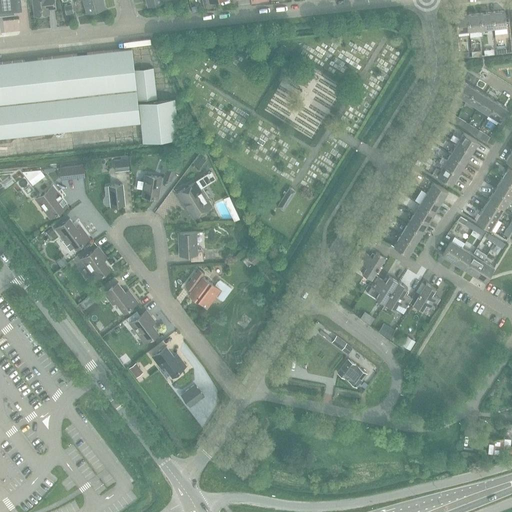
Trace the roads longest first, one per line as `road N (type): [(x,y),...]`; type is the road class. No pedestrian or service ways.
road 1 (unclassified): [(306,295),(432,92),(426,0)]
road 2 (tertiary): [(182,486),(0,246)]
road 3 (unclassified): [(511,466),(358,504),(219,501)]
road 4 (residential): [(373,420),(424,428),(459,416),(511,340)]
road 5 (unknown): [(306,295),(391,364),(393,389),(373,420)]
road 6 (residential): [(421,261),(511,123)]
road 7 (unclassified): [(246,19),(402,0)]
road 8 (residential): [(373,420),(243,396)]
road 9 (unclassified): [(0,45),(130,29)]
road 10 (residential): [(243,396),(222,381),(161,300)]
road 11 (residential): [(161,300),(155,223),(131,221),(113,233)]
